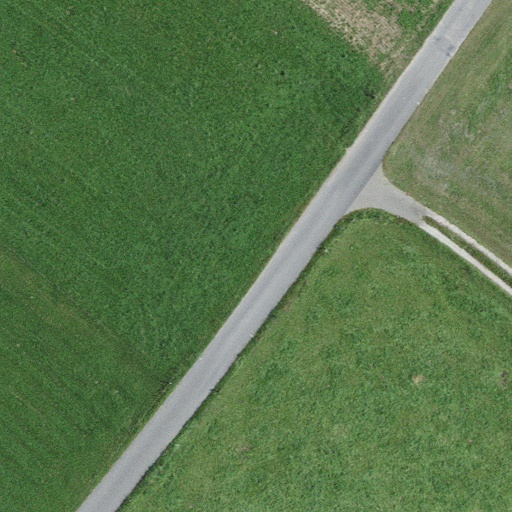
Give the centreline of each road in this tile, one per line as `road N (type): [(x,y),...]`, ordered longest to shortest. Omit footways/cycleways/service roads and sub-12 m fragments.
road 1 (unclassified): [(92,511),(352,181),(471,0)]
road 2 (track): [(511,292),(410,212),(352,181)]
